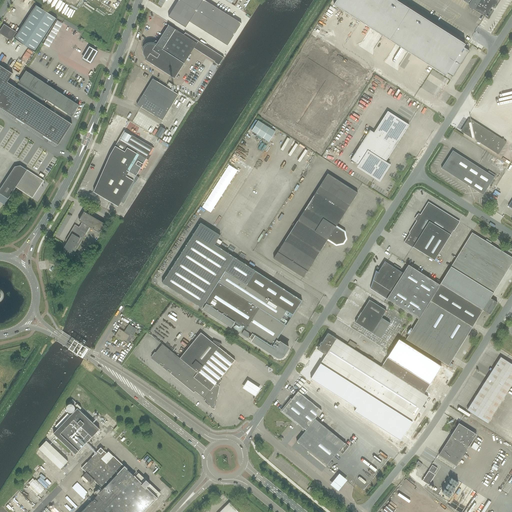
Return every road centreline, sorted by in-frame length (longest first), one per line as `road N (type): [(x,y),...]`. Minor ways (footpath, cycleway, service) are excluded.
road 1 (unclassified): [(253,424),(415,173)]
road 2 (tertiary): [(35,235),(72,172),(140,0)]
road 3 (unclassified): [(363,511),(511,307)]
road 4 (unknown): [(280,141),(230,218),(230,234),(331,305)]
road 5 (unclassified): [(415,173),(511,21)]
road 6 (unclassified): [(359,511),(253,424)]
